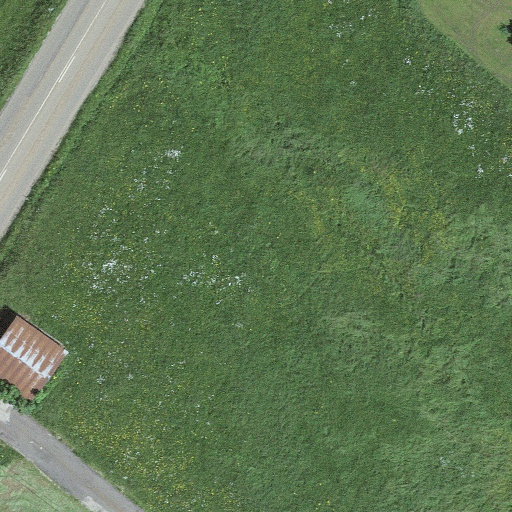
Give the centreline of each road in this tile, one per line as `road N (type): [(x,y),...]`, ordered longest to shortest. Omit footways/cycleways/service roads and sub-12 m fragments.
road 1 (secondary): [(0,215),(129,0)]
road 2 (unclassified): [(123,511),(0,407)]
